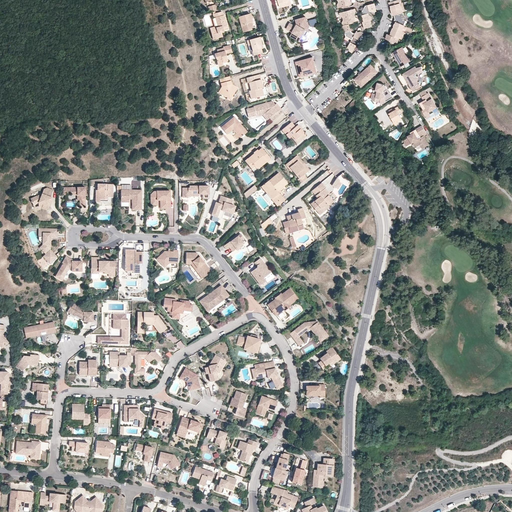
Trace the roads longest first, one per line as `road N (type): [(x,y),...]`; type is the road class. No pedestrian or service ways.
road 1 (residential): [(358,177),(378,201),(384,235),(350,393),(343,511)]
road 2 (residential): [(253,511),(256,469),(284,425),(294,383),(281,342),(258,313)]
road 3 (residential): [(358,177),(291,95),(262,0)]
road 4 (residential): [(258,313),(199,239),(123,235)]
road 5 (residential): [(258,313),(176,357),(156,389)]
